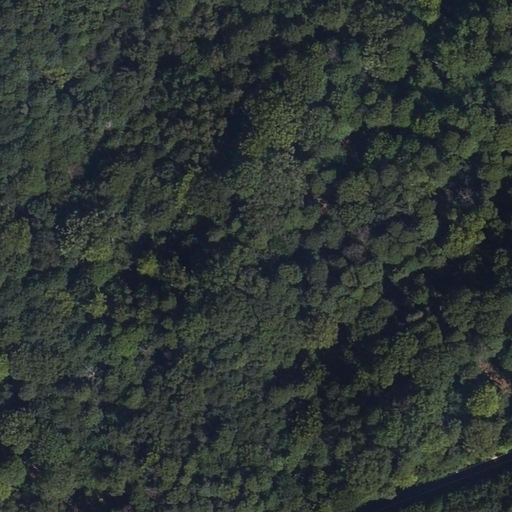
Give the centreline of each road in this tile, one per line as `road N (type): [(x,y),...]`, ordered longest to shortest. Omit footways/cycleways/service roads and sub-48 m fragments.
road 1 (unknown): [(226,511),(107,190),(47,0)]
road 2 (tertiary): [(367,511),(511,457)]
